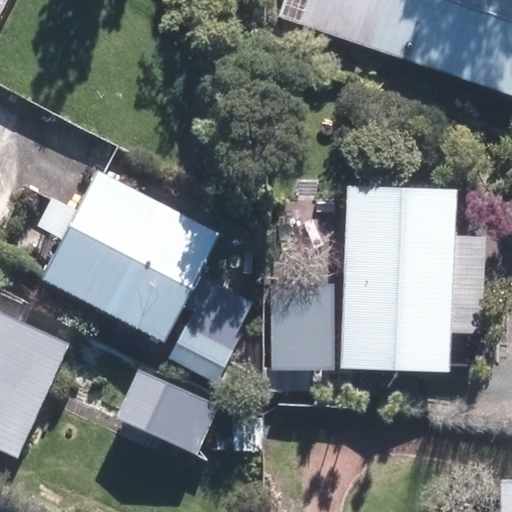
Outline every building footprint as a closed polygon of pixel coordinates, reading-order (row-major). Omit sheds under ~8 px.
[(0,0),(0,27),(14,0),(0,0)] [(511,0),(311,0),(303,24),(511,93),(511,0)] [(219,225),(96,162),(43,265),(166,328),(219,225)] [(454,191),(352,189),(347,367),(449,370),(454,191)] [(170,347),(216,369),(254,290),(209,268),(170,347)] [(336,271),(276,270),(274,356),(335,357),(336,271)] [(0,450),(17,459),(76,339),(0,302),(0,450)] [(238,408),(142,370),(122,421),(218,458),(238,408)] [(0,511),(21,511),(24,507),(0,494),(0,511)]
